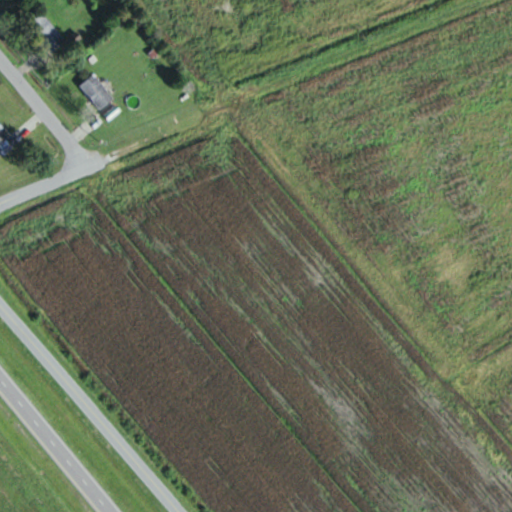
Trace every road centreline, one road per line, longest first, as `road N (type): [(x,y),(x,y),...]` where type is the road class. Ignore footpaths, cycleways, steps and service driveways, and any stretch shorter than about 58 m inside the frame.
road 1 (residential): [(151,172),(511,36)]
road 2 (residential): [(0,302),(88,167),(195,130)]
road 3 (motorway): [(111,511),(0,378)]
road 4 (residential): [(88,167),(0,61)]
